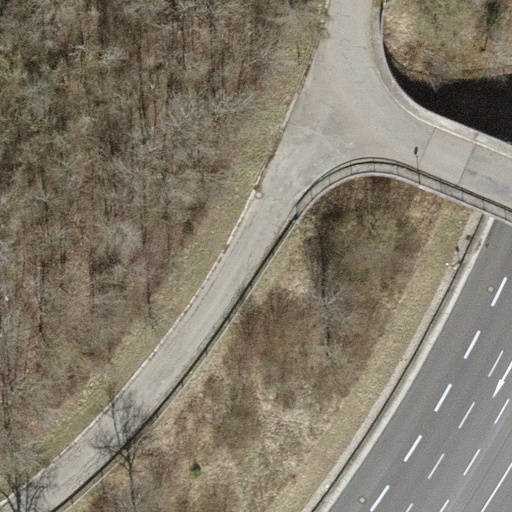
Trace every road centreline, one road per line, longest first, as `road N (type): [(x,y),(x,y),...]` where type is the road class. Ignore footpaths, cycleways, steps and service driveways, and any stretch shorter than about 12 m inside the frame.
road 1 (residential): [(328,107),(238,274),(168,372),(100,450),(30,511)]
road 2 (residential): [(511,184),(328,107)]
